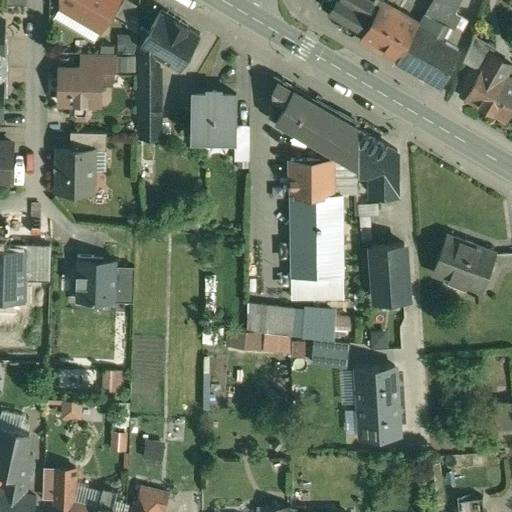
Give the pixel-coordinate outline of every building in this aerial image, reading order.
[(119,0),(60,0),(60,9),(101,32),(119,0)] [(322,0),(319,6),(344,20),(340,27),(341,30),(350,36),(352,36),(353,35),(354,35),(355,34),(397,58),(398,58),(416,26),(430,0),(322,0)] [(430,0),(416,26),(442,41),(457,14),(451,11),(456,0),(430,0)] [(173,20),(160,13),(140,48),(155,56),(180,71),(200,36),(187,28),(188,28),(174,20),(173,20)] [(442,41),(416,26),(398,58),(442,83),(458,50),(442,41)] [(119,51),(135,53),(137,37),(121,35),(119,51)] [(474,36),(463,61),(482,71),(482,70),(484,71),(493,54),(496,48),(474,36)] [(155,56),(140,48),(140,139),(168,139),(168,115),(160,115),(160,69),(155,65),(155,56)] [(511,65),(493,54),(484,71),(502,81),(511,65)] [(116,56),(100,56),(100,72),(100,73),(116,73),(116,56)] [(484,71),(482,70),(482,71),(467,98),(507,121),(511,111),(511,86),(502,81),(484,71)] [(100,72),(60,71),(59,105),(99,105),(100,73),(100,72)] [(296,94),(280,85),(275,85),(274,119),(359,168),(358,129),(296,94)] [(237,91),(192,91),(191,139),(236,140),(236,127),(237,91)] [(236,161),(248,161),(249,127),(236,127),(236,140),(236,161)] [(397,152),(358,129),(359,168),(359,175),(371,175),(371,193),(398,193),(397,152)] [(106,134),(70,134),(70,150),(93,151),(93,152),(106,152),(106,134)] [(0,144),(0,184),(12,184),(12,145),(0,144)] [(153,144),(140,144),(140,181),(153,181),(153,144)] [(70,150),(58,150),(57,193),(92,194),(92,189),(94,187),(94,174),(92,172),(93,152),(93,151),(70,150)] [(332,160),(290,160),(292,299),(343,298),(342,195),(333,195),(332,160)] [(202,217),(182,215),(180,235),(200,237),(202,217)] [(496,257),(448,238),(434,275),(482,294),(496,257)] [(404,245),(372,247),(376,301),(408,299),(404,245)] [(117,260),(94,259),(94,257),(77,256),(76,295),(91,295),(91,302),(116,303),(117,268),(117,260)] [(132,304),(133,268),(117,268),(116,303),(132,304)] [(291,336),(293,308),(248,304),(246,332),(262,333),(291,336)] [(337,311),(306,308),(303,337),(315,338),(335,340),(337,311)] [(246,332),(240,331),(238,347),(260,349),(262,333),(246,332)] [(312,365),(346,369),(348,341),(335,340),(315,338),(312,365)] [(395,367),(357,369),(359,404),(397,401),(395,367)] [(120,372),(104,372),(103,400),(119,400),(120,372)] [(397,401),(359,404),(361,438),(399,436),(397,401)] [(82,403),(61,402),(61,420),(82,420),(82,403)] [(511,403),(499,404),(501,434),(511,432),(511,403)] [(29,434),(0,427),(0,472),(7,474),(3,490),(24,494),(33,454),(25,453),(29,434)] [(129,433),(112,433),(112,452),(128,453),(129,433)] [(42,499),(55,499),(56,467),(43,467),(42,499)] [(75,468),(56,467),(55,499),(74,500),(75,468)] [(118,492),(97,487),(94,500),(115,505),(118,492)] [(165,511),(169,494),(140,487),(136,503),(133,503),(130,511),(159,511),(160,511),(162,511),(165,511)] [(3,490),(0,489),(0,511),(33,511),(35,496),(24,494),(3,490)] [(484,511),(483,497),(457,500),(458,511),(484,511)]
